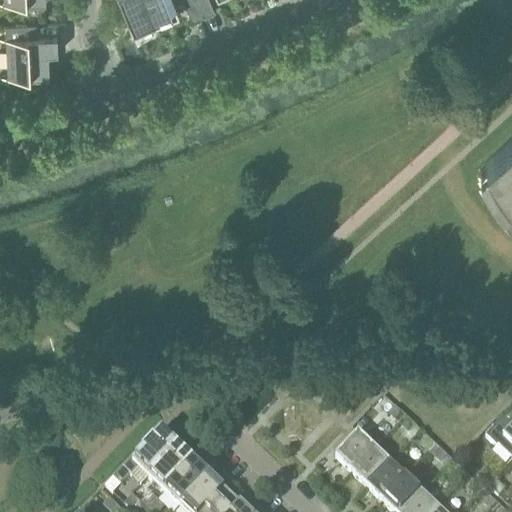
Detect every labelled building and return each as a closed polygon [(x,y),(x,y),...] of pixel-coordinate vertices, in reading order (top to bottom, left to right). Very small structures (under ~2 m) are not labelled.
[(119,0),(133,33),(156,23),(146,0),(119,0)] [(192,21),(203,17),(195,0),(146,0),(156,23),(179,14),(174,4),(183,0),(192,21)] [(209,0),(195,0),(203,17),(214,11),(209,0)] [(58,54),(57,37),(5,40),(7,79),(49,77),(48,55),(58,54)] [(511,138),(478,169),(485,182),(496,200),(507,212),(511,216),(511,138)] [(389,415),(399,424),(404,418),(395,409),(389,415)] [(511,459),(511,409),(485,438),(496,448),(497,447),(511,460),(511,459)] [(404,418),(399,424),(409,434),(415,428),(404,418)] [(136,469),(148,480),(180,446),(173,439),(170,442),(161,434),(135,460),(133,458),(113,479),(119,485),(128,475),(129,476),(136,469)] [(335,459),(351,474),(373,451),(357,436),(335,459)] [(420,444),(430,454),(436,448),(426,439),(420,444)] [(188,453),(180,446),(148,480),(164,495),(193,464),(184,456),(188,453)] [(446,458),(436,448),(430,454),(441,463),(446,458)] [(389,466),(373,451),(351,474),(367,490),(389,466)] [(201,472),(193,464),(164,495),(179,509),(211,475),(204,469),(201,472)] [(405,481),(389,466),(367,490),(382,504),(405,481)] [(452,474),(462,484),(467,478),(457,468),(452,474)] [(477,479),(487,489),(494,481),(484,472),(477,479)] [(405,481),(382,504),(390,511),(404,511),(420,496),(421,496),(428,489),(412,474),(405,481)] [(179,509),(181,511),(205,511),(223,494),(215,486),(219,483),(211,475),(179,509)] [(477,488),(467,478),(462,484),(472,493),(477,488)] [(505,491),(494,481),(487,489),(498,498),(505,491)] [(232,502),(223,494),(205,511),(236,511),(243,506),(236,498),(232,502)] [(149,495),(140,505),(146,511),(147,511),(157,502),(149,495)] [(434,511),(436,510),(421,496),(420,496),(404,511),(434,511)] [(483,504),(491,511),(494,511),(499,508),(488,498),(483,504)] [(116,511),(119,510),(109,500),(103,506),(109,511),(116,511)] [(161,511),(164,509),(157,502),(147,511),(161,511)]
